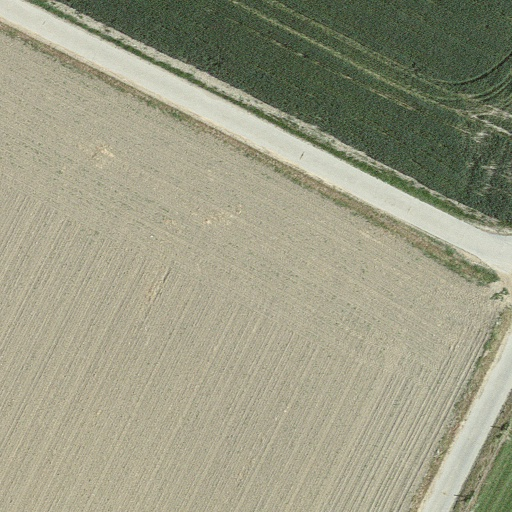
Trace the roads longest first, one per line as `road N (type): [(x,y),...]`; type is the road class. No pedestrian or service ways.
road 1 (track): [(511,258),(0,2)]
road 2 (track): [(511,333),(423,511)]
